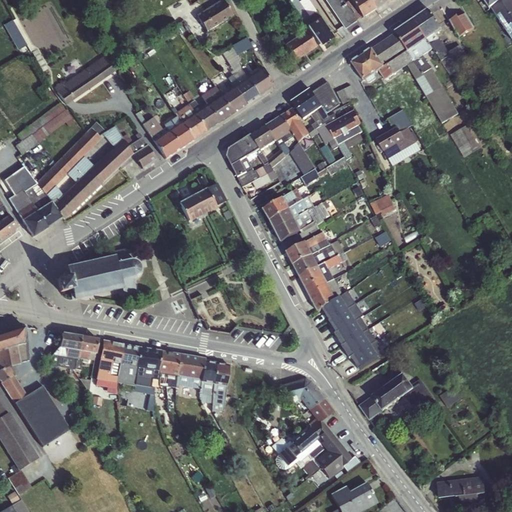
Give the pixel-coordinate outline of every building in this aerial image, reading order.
[(207,31),(235,15),(226,0),(221,0),(197,14),(207,31)] [(300,0),(290,0),(290,1),(304,19),(317,10),(310,0),(300,0),(301,0),(300,0)] [(375,10),(368,0),(347,0),(348,1),(344,4),(341,0),(323,0),(344,30),(375,10)] [(368,0),(375,10),(386,3),(384,0),(368,0)] [(511,0),(482,0),(490,11),(491,10),(511,40),(511,0)] [(413,20),(433,50),(450,76),(460,71),(457,67),(469,60),(460,45),(448,52),(436,35),(442,30),(429,10),(413,20)] [(333,38),(315,12),(302,21),(320,48),(333,38)] [(467,12),(452,19),(460,36),(475,28),(467,12)] [(18,49),(31,45),(20,17),(7,22),(18,49)] [(385,68),(379,72),(385,81),(407,67),(442,124),(458,115),(424,56),(433,50),(413,20),(371,49),(385,68)] [(280,53),(288,66),(317,47),(306,31),(284,46),(286,49),(280,53)] [(224,51),(237,74),(245,70),(237,56),(254,46),(248,37),(224,51)] [(385,68),(371,49),(350,63),(363,82),(369,84),(375,80),(375,75),(379,72),(385,68)] [(53,88),(66,106),(116,72),(104,56),(63,85),(61,83),(53,88)] [(247,78),(258,97),(272,88),(263,68),(247,78)] [(258,97),(247,78),(233,87),(245,106),(258,97)] [(322,108),(326,114),(339,105),(328,83),(312,93),(310,90),(292,103),(303,121),(311,116),(322,108)] [(245,106),(233,87),(220,96),(232,115),(245,106)] [(232,115),(220,96),(194,113),(206,132),(232,115)] [(21,142),(15,146),(21,155),(65,123),(68,128),(74,123),(66,110),(65,111),(60,103),(17,136),(21,142)] [(266,125),(286,157),(290,154),(299,144),(309,136),(309,133),(307,131),(306,127),(292,108),(266,125)] [(322,108),(311,116),(316,124),(312,126),(314,130),(309,133),(309,136),(312,139),(319,134),(324,145),(328,143),(333,151),(339,148),(349,166),(354,163),(347,150),(364,141),(362,135),(363,134),(360,127),(362,125),(353,111),(337,119),(335,114),(328,117),(326,114),(322,108)] [(180,123),(193,141),(206,132),(194,113),(180,123)] [(90,129),(102,140),(104,137),(113,148),(123,139),(121,137),(115,127),(105,132),(95,123),(90,129)] [(193,141),(180,123),(167,132),(179,150),(193,141)] [(453,132),(464,156),(484,147),(473,123),(453,132)] [(251,135),(273,169),(286,157),(266,125),(251,135)] [(397,128),(376,140),(388,160),(417,143),(408,128),(400,132),(397,128)] [(36,183),(37,185),(43,193),(44,194),(51,202),(54,205),(63,197),(56,187),(67,175),(76,184),(84,177),(94,167),(84,157),(102,140),(90,129),(63,156),(41,178),(36,183)] [(165,160),(179,150),(167,132),(153,141),(165,160)] [(123,139),(133,154),(139,151),(134,143),(132,144),(127,134),(121,137),(123,139)] [(273,169),(251,135),(229,150),(227,157),(243,189),(254,184),(257,190),(277,178),(273,169)] [(134,143),(139,151),(147,145),(142,138),(134,143)] [(94,167),(84,177),(95,191),(133,155),(133,154),(123,139),(113,148),(94,167)] [(133,154),(133,155),(142,169),(156,161),(147,145),(139,151),(133,154)] [(330,161),(336,158),(328,145),(323,148),(330,161)] [(37,185),(36,183),(23,167),(4,181),(13,196),(8,199),(16,212),(21,221),(36,211),(51,202),(44,194),(43,193),(37,197),(31,188),(37,185)] [(188,222),(227,202),(217,183),(209,187),(203,176),(196,179),(201,191),(182,201),(177,191),(169,195),(177,210),(180,208),(188,222)] [(84,177),(76,184),(63,197),(54,205),(51,202),(62,219),(64,222),(95,191),(84,177)] [(269,221),(303,201),(296,190),(263,210),(269,221)] [(377,200),(384,216),(398,210),(391,194),(377,200)] [(275,232),(315,207),(308,198),(303,201),(269,221),(275,232)] [(0,221),(8,215),(0,201),(0,221)] [(51,202),(36,211),(48,228),(62,219),(51,202)] [(315,207),(275,232),(281,244),(301,232),(302,234),(330,217),(326,210),(329,208),(325,202),(315,207)] [(36,211),(21,221),(32,238),(48,228),(36,211)] [(8,215),(0,221),(0,225),(7,236),(18,228),(8,215)] [(293,266),(329,247),(323,233),(286,253),(293,266)] [(329,247),(293,266),(299,278),(344,254),(338,242),(329,247)] [(141,272),(140,265),(137,262),(129,259),(126,249),(113,252),(114,255),(66,267),(68,276),(55,279),(58,294),(68,292),(71,301),(75,301),(121,290),(123,293),(136,290),(133,280),(139,277),(141,272)] [(307,294),(334,280),(332,276),(335,274),(334,272),(342,268),(341,264),(347,261),(344,254),(299,278),(307,294)] [(334,280),(307,294),(318,314),(333,303),(342,295),(334,280)] [(0,385),(43,447),(70,430),(42,386),(26,396),(14,377),(17,372),(14,367),(29,360),(26,327),(0,335),(0,385)] [(59,349),(78,352),(81,337),(62,334),(59,349)] [(78,352),(79,352),(89,354),(95,355),(98,340),(81,337),(78,352)] [(99,360),(120,365),(123,346),(102,342),(99,360)] [(123,346),(120,365),(136,368),(139,348),(123,346)] [(139,348),(136,368),(158,372),(161,352),(139,348)] [(78,352),(59,349),(53,355),(49,360),(51,364),(44,368),(54,384),(62,379),(55,368),(56,368),(57,367),(74,370),(75,371),(77,360),(79,352),(78,352)] [(77,360),(75,371),(80,371),(81,363),(82,363),(83,361),(88,361),(89,354),(79,352),(77,360)] [(353,358),(341,365),(347,377),(359,370),(353,358)] [(120,365),(99,360),(96,380),(117,384),(118,377),(118,374),(120,365)] [(120,365),(118,374),(125,375),(123,385),(134,387),(134,385),(135,378),(136,368),(120,365)] [(134,385),(134,387),(133,393),(149,396),(154,397),(159,397),(159,392),(159,380),(159,374),(159,371),(158,372),(136,368),(135,378),(134,385)] [(118,377),(117,384),(123,385),(125,375),(118,374),(118,377)] [(177,386),(177,375),(161,374),(161,382),(168,382),(168,386),(177,386)] [(403,374),(359,407),(369,422),(404,398),(415,413),(434,399),(420,381),(412,386),(403,374)] [(299,400),(308,410),(323,399),(311,383),(304,379),(280,386),(293,403),(299,400)] [(91,381),(79,380),(88,393),(91,381)] [(450,407),(461,399),(452,387),(441,395),(450,407)] [(333,413),(323,399),(308,410),(317,421),(322,421),(333,413)] [(156,410),(151,411),(150,411),(154,427),(159,425),(156,410)] [(7,414),(0,418),(0,442),(18,472),(20,471),(39,459),(9,412),(7,414)] [(74,412),(68,416),(77,427),(82,423),(74,412)] [(336,462),(346,454),(322,421),(317,421),(277,455),(287,467),(295,460),(295,458),(319,438),(336,462)] [(120,437),(110,438),(111,448),(120,447),(120,437)] [(316,459),(304,465),(308,474),(321,469),(316,459)] [(20,471),(18,472),(7,479),(18,496),(32,488),(20,471)] [(461,511),(479,511),(478,496),(485,495),(483,478),(437,484),(439,500),(459,498),(461,511)] [(339,511),(362,511),(378,504),(366,483),(348,492),(345,486),(330,495),(339,511)] [(11,506),(15,511),(28,511),(21,500),(11,506)]
